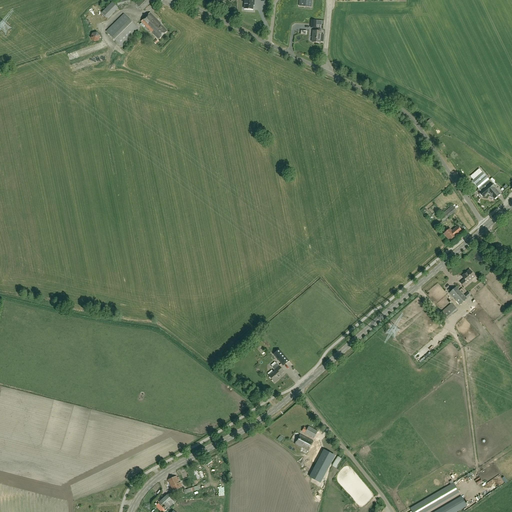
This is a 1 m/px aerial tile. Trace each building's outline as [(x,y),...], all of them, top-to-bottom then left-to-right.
[(143,10),(152,0),(139,0),(136,4),(143,10)] [(245,0),(244,9),(253,10),(253,6),(253,2),(254,3),(254,0),(245,0)] [(103,11),(105,13),(108,17),(118,7),(113,1),(103,11)] [(159,40),(167,31),(161,24),(150,13),(141,22),(159,40)] [(122,47),(139,30),(124,14),(106,31),(122,47)] [(321,32),(313,31),(312,42),(320,43),(320,42),(323,42),(324,35),(321,35),(321,32)] [(489,180),(485,176),(482,172),(472,181),(480,190),(482,192),(480,194),(483,197),(488,193),(494,199),(500,194),(494,187),(495,187),(492,183),(489,180)] [(443,222),(456,210),(452,205),(439,217),(443,222)] [(449,230),(446,227),(442,231),(444,233),(444,234),(450,241),(456,236),(462,231),(458,226),(452,231),(450,229),(449,230)] [(464,287),(470,282),(470,281),(475,277),(469,269),(462,276),(464,279),(460,282),(464,287)] [(460,305),(467,299),(456,287),(449,293),(460,305)] [(448,319),(458,310),(452,303),(441,312),(448,319)] [(283,366),(289,361),(279,349),(273,354),(283,366)] [(420,362),(424,358),(420,354),(416,357),(420,362)] [(274,382),(281,376),(280,374),(283,371),(277,363),(272,367),(275,370),(268,376),(274,382)] [(318,431),(308,427),(307,429),(304,427),(302,431),(314,438),(318,431)] [(308,451),(313,442),(300,434),(295,444),(308,451)] [(320,482),(334,456),(324,450),(310,477),(320,482)] [(179,483),(176,476),(168,480),(172,491),(182,487),(180,482),(179,483)] [(223,479),(214,480),(216,487),(221,486),(221,485),(224,484),(223,479)] [(410,508),(412,511),(426,511),(459,493),(453,483),(410,508)] [(170,493),(167,495),(174,503),(177,500),(170,493)] [(434,511),(456,511),(467,506),(461,496),(434,511)] [(159,503),(156,506),(161,511),(163,511),(165,511),(159,503)]
